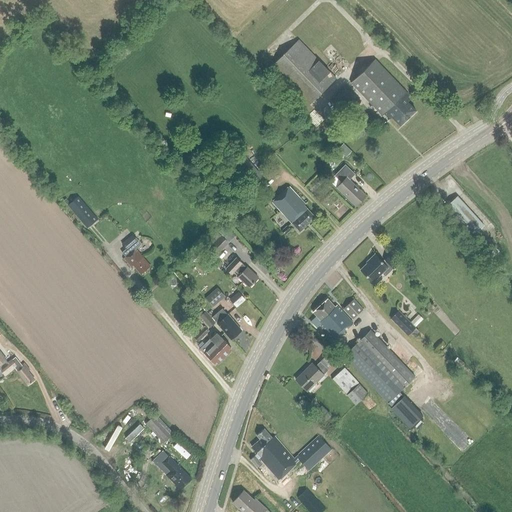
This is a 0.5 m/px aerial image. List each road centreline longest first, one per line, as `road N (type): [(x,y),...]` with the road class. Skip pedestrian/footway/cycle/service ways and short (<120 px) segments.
road 1 (secondary): [(209,511),(256,374),(316,275),(379,213),(508,120)]
road 2 (tertiary): [(143,511),(66,431),(26,421),(0,426)]
